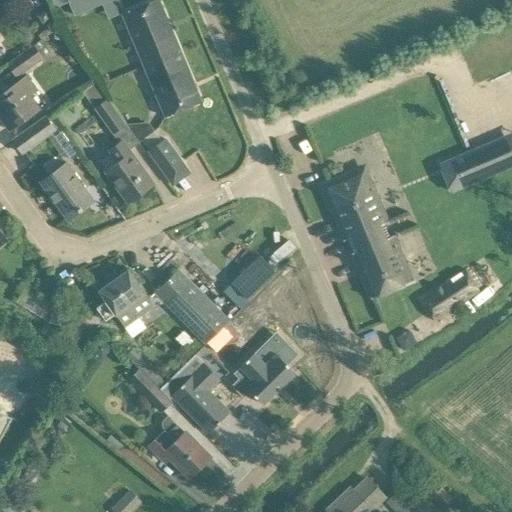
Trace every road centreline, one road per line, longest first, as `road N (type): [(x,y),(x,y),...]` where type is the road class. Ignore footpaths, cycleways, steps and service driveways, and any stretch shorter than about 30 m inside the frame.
road 1 (residential): [(223,511),(346,382),(349,360),(271,172)]
road 2 (residential): [(271,172),(86,250),(52,240),(0,175)]
road 3 (track): [(505,511),(401,432),(366,390),(346,382)]
road 4 (residential): [(271,172),(201,0)]
